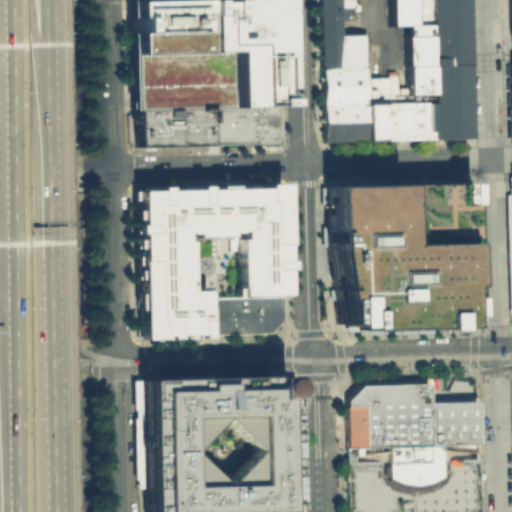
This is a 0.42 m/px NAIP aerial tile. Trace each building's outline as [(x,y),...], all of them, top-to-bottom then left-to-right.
[(273,0),(276,105),(203,107),(131,109),(128,109),(128,103),(126,31),(129,31),(129,16),(126,17),(125,0),(273,0)] [(318,67),(316,0),(338,0),(338,6),(339,33),(340,66),(318,67)] [(425,0),(462,0),(466,138),(456,138),(365,141),(364,104),(403,102),(429,102),(426,23),(425,0)] [(409,0),(410,24),(404,24),(387,24),(386,0),(409,0)] [(425,0),(409,0),(410,24),(426,23),(425,0)] [(429,102),(426,23),(410,24),(404,24),(404,34),(401,34),(403,84),(403,102),(429,102)] [(362,33),(339,33),(340,66),(363,65),(362,33)] [(320,142),(318,67),(340,66),(363,65),(363,76),(364,104),(365,141),(320,142)] [(363,76),(384,75),(383,70),(393,69),(394,84),(403,84),(403,102),(364,104),(363,76)] [(203,107),(204,145),(276,143),(276,105),(203,107)] [(203,107),(204,145),(132,147),(131,109),(203,107)] [(468,179),(472,313),(458,313),(459,327),(348,330),(343,330),(343,322),(336,323),(323,246),(322,183),(468,179)] [(200,288),(184,289),(183,239),(179,239),(179,232),(188,232),(188,235),(222,234),(222,249),(231,248),(232,296),(280,295),(277,182),(131,186),(135,337),(202,335),(202,332),(200,288)] [(280,295),(232,296),(206,297),(207,332),(267,331),(280,318),(280,295)] [(138,511),(135,377),(283,373),(286,511),(138,511)] [(356,383),(428,381),(428,395),(476,394),(477,443),(435,444),(382,446),(343,447),(341,400),(356,383)] [(344,511),(475,511),(474,455),(474,447),(477,447),(477,443),(435,444),(382,446),(343,447),(343,457),(344,511)]
